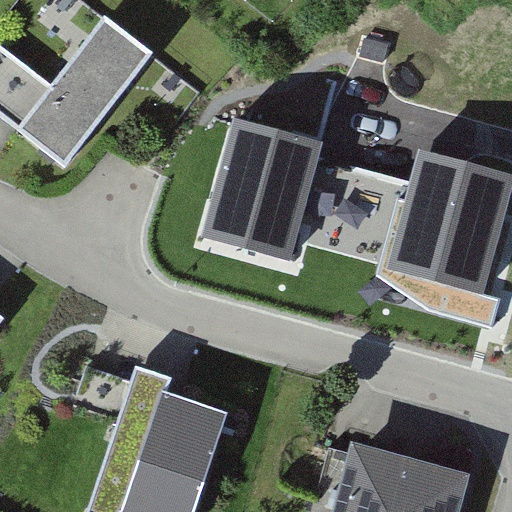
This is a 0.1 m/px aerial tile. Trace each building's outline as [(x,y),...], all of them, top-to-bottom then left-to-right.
[(44,86),(0,52),(0,118),(66,169),(152,59),(98,17),(44,86)] [(322,139),(236,117),(205,236),(292,258),(322,139)] [(511,178),(424,156),(394,275),(480,297),(511,178)] [(193,511),(227,418),(133,385),(113,442),(144,452),(123,511),(193,511)] [(450,511),(458,488),(357,459),(341,511),(450,511)]
